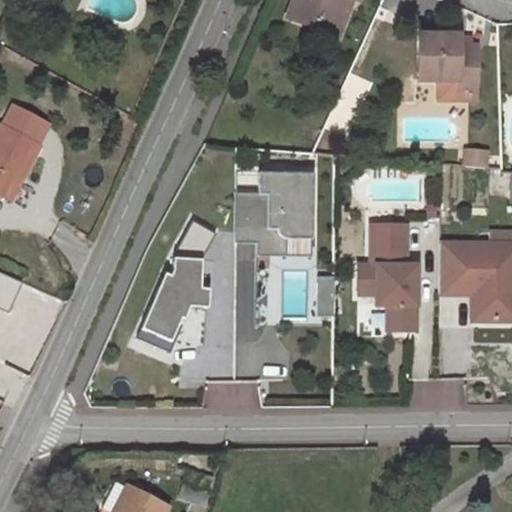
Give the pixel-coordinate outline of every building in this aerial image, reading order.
[(303,0),(292,0),(286,18),(337,37),(351,0),(345,0),(335,28),(298,14),(303,0)] [(303,0),(298,14),(335,28),(345,0),(303,0)] [(458,35),(418,35),(417,80),(456,80),(456,90),(475,90),(475,47),(468,46),(458,46),(458,39),(458,35)] [(35,142),(0,125),(0,195),(7,199),(35,142)] [(485,153),(465,152),(464,167),(484,169),(485,153)] [(263,197),(272,197),(270,202),(271,230),(281,230),(282,235),(286,239),(290,241),(315,242),(315,176),(263,176),(263,197)] [(259,195),(236,194),(236,243),(259,244),(260,256),(286,257),(286,242),(279,232),(268,232),(269,198),(260,197),(259,195)] [(173,256),(174,259),(202,262),(217,235),(193,222),(173,256)] [(409,224),(370,225),(370,265),(358,265),(359,298),(378,298),(379,310),(389,310),(389,333),(419,333),(418,312),(421,311),(424,265),(414,264),(410,256),(409,224)] [(313,258),(313,243),(287,242),(287,257),(313,258)] [(511,244),(441,244),(440,299),(470,299),(470,325),(511,325),(511,244)] [(146,331),(174,343),(184,320),(187,322),(192,310),(210,311),(211,293),(202,293),(204,263),(177,262),(176,273),(173,279),(169,277),(146,331)] [(319,278),(318,317),(334,317),(334,279),(319,278)] [(206,409),(255,411),(256,384),(239,383),(238,402),(216,401),(217,384),(207,383),(206,409)] [(115,511),(127,489),(114,482),(101,509),(106,511),(115,511)] [(164,511),(166,508),(128,488),(127,489),(115,511),(164,511)]
